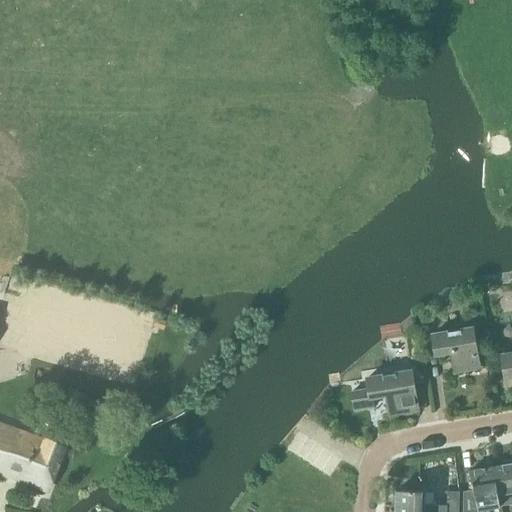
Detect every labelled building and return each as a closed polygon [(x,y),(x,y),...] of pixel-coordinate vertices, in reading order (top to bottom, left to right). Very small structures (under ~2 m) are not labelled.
[(473,327),(433,334),(436,354),(452,351),(456,371),(480,367),(473,327)] [(511,352),(502,354),(506,374),(511,373),(511,352)] [(390,414),(418,410),(411,370),(408,371),(406,368),(397,369),(395,373),(367,378),(369,390),(352,393),(355,411),(374,408),(372,398),(387,395),(390,414)] [(0,426),(0,475),(47,494),(66,443),(40,433),(37,441),(0,426)] [(511,463),(495,466),(502,506),(511,503),(511,463)] [(478,511),(478,510),(502,506),(495,467),(470,471),(473,490),(464,492),(463,511),(478,511)] [(398,490),(397,511),(439,511),(440,504),(425,504),(426,491),(398,490)] [(447,505),(440,504),(439,511),(458,511),(459,491),(447,491),(447,505)]
